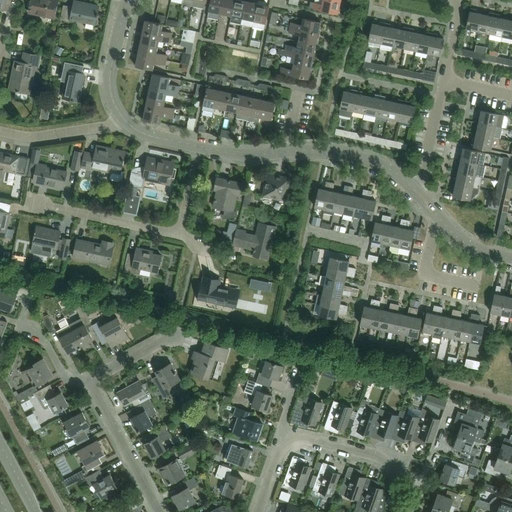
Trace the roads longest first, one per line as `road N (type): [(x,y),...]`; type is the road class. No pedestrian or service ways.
road 1 (residential): [(393,475),(376,456),(302,439),(279,452),(258,511)]
road 2 (residential): [(179,237),(29,201)]
road 3 (residential): [(158,511),(88,382)]
road 4 (residential): [(418,194),(362,158),(286,151)]
road 5 (residential): [(121,118),(32,136),(0,132)]
road 6 (residential): [(121,118),(109,86),(110,52),(126,0)]
